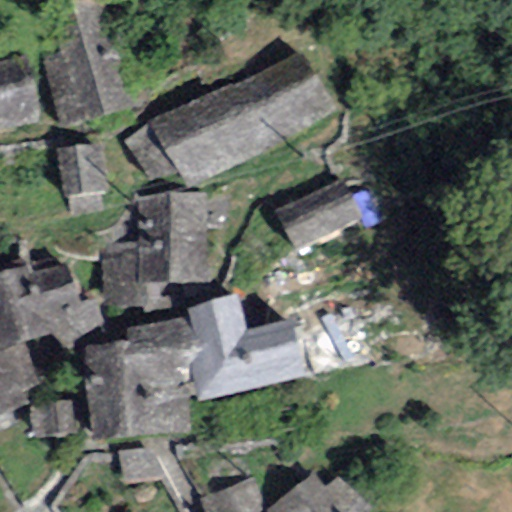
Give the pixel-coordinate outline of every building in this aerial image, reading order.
[(125,105),(95,0),(79,0),(29,14),(59,123),(125,105)] [(336,116),(298,54),(151,122),(187,185),(336,116)] [(26,57),(0,61),(0,131),(40,124),(26,57)] [(99,143),(55,148),(61,196),(105,190),(99,143)] [(344,182),(276,213),(296,255),(364,224),(344,182)] [(136,242),(99,249),(106,304),(163,301),(162,283),(209,280),(206,191),(138,198),(136,242)] [(66,254),(0,267),(0,349),(23,341),(48,333),(64,346),(102,324),(93,295),(77,296),(66,254)] [(236,293),(187,311),(191,331),(201,345),(187,367),(197,401),(306,378),(294,322),(247,329),(236,293)] [(127,341),(86,349),(93,439),(191,432),(187,367),(201,345),(191,331),(182,319),(130,331),(127,341)] [(0,413),(42,395),(23,341),(0,349),(0,413)] [(69,401),(32,405),(35,436),(72,432),(69,401)] [(352,511),(321,468),(272,502),(278,511),(352,511)] [(251,511),(258,508),(245,483),(206,504),(210,511),(251,511)]
